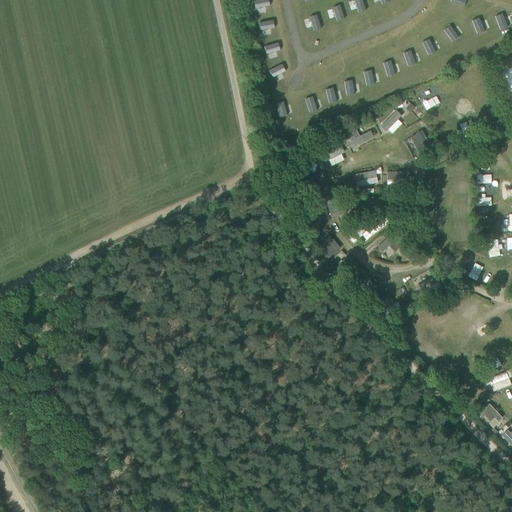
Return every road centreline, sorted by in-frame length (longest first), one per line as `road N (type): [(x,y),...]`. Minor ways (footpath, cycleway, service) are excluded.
road 1 (track): [(511,467),(319,270),(252,177)]
road 2 (track): [(0,294),(250,172)]
road 3 (track): [(411,370),(228,469)]
road 4 (unclassified): [(215,0),(252,177)]
